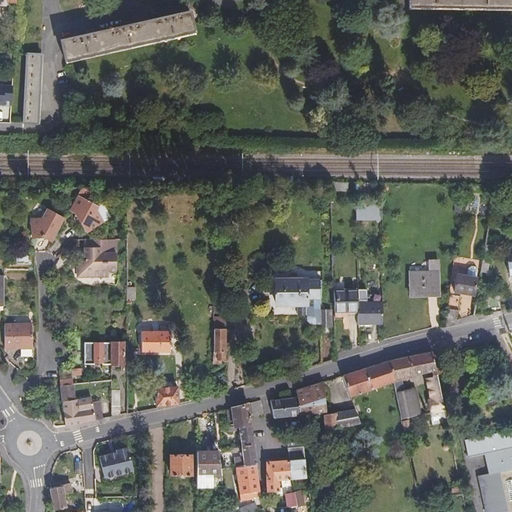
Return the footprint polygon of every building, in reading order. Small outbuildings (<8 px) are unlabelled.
[(511,0),(404,0),(405,8),(511,9),(511,0)] [(192,11),(61,40),(67,63),(197,32),(192,11)] [(19,125),(34,126),(38,55),(23,54),(19,125)] [(0,82),(0,104),(12,105),(13,83),(0,82)] [(197,131),(180,128),(179,135),(196,138),(197,131)] [(345,193),(345,184),(328,184),(328,192),(345,193)] [(376,203),(376,185),(355,185),(356,203),(376,203)] [(490,193),(492,187),(462,186),(461,193),(460,198),(469,198),(470,193),(490,193)] [(84,204),(93,190),(77,190),(73,197),(84,204)] [(84,204),(73,197),(65,212),(79,220),(77,224),(82,233),(99,224),(91,211),(93,208),(84,204)] [(47,243),(59,220),(42,210),(37,219),(26,220),(26,238),(38,238),(47,243)] [(113,272),(111,241),(84,242),(85,249),(80,249),(82,266),(74,266),(75,279),(104,277),(104,273),(113,272)] [(418,274),(406,274),(406,296),(434,296),(434,263),(425,263),(425,271),(419,271),(418,274)] [(465,270),(464,277),(454,276),(451,294),(471,297),(474,272),(472,268),(468,267),(465,270)] [(317,299),(318,299),(318,281),(303,281),(303,279),(273,279),(273,305),(294,305),(294,314),(303,314),(303,322),(306,325),(316,326),(316,328),(327,328),(327,312),(317,312),(317,299)] [(132,289),(123,289),(123,301),(132,301),(132,289)] [(354,305),(354,290),(330,291),(330,313),(354,313),(354,305)] [(478,315),(497,312),(499,299),(481,296),(478,315)] [(458,299),(445,297),(442,319),(455,321),(458,299)] [(354,325),(378,325),(378,304),(354,305),(354,313),(354,325)] [(0,349),(28,349),(27,326),(0,326),(0,349)] [(223,330),(211,330),(210,364),(214,364),(214,361),(222,362),(222,339),(226,339),(226,332),(223,332),(223,330)] [(137,334),(137,353),(166,353),(166,334),(137,334)] [(106,366),(107,343),(80,344),(79,366),(106,366)] [(119,343),(107,343),(106,366),(119,366),(119,343)] [(441,412),(429,353),(385,362),(389,381),(423,374),(428,400),(425,400),(428,415),(441,412)] [(389,381),(385,362),(339,377),(346,398),(389,384),(389,381)] [(54,372),(60,428),(76,425),(76,424),(97,420),(94,402),(87,403),(87,399),(74,400),(73,400),(70,400),(67,375),(76,374),(75,369),(54,372)] [(323,413),(320,382),(293,391),(293,399),(294,399),(297,416),(323,413)] [(153,408),(173,406),(171,387),(151,390),(153,408)] [(409,390),(392,394),(398,422),(415,417),(409,390)] [(294,399),(293,399),(267,402),(270,419),(297,416),(294,399)] [(257,402),(247,405),(249,417),(259,414),(258,411),(257,411),(256,406),(257,406),(257,402)] [(242,403),(221,409),(222,418),(227,418),(228,426),(245,424),(242,403)] [(352,411),(332,414),(335,430),(356,425),(352,411)] [(443,424),(441,412),(428,415),(426,416),(429,427),(443,424)] [(332,414),(319,417),(324,444),(337,442),(335,430),(332,414)] [(245,424),(228,426),(223,427),(223,431),(234,430),(236,446),(248,444),(245,424)] [(511,511),(511,432),(462,441),(466,459),(482,456),(485,476),(476,477),(482,511),(511,511)] [(230,463),(231,467),(250,465),(248,444),(236,446),(238,462),(230,463)] [(95,457),(100,479),(129,472),(124,449),(112,452),(112,453),(95,457)] [(285,462),(286,481),(288,481),(303,479),(301,461),(300,460),(299,449),(283,450),(285,462)] [(212,454),(191,454),(191,457),(191,475),(192,475),(208,475),(215,475),(212,454)] [(165,476),(191,477),(191,475),(191,457),(165,457),(165,476)] [(262,464),(262,494),(277,492),(276,482),(286,481),(285,462),(262,464)] [(245,497),(255,497),(250,465),(231,467),(236,502),(246,501),(245,497)] [(129,472),(100,479),(101,486),(128,480),(127,475),(130,475),(129,472)] [(208,490),(208,475),(192,475),(192,490),(208,490)] [(58,488),(47,490),(49,511),(60,510),(59,496),(68,493),(66,485),(58,487),(58,488)] [(292,493),(294,507),(302,506),(300,492),(292,493)]
